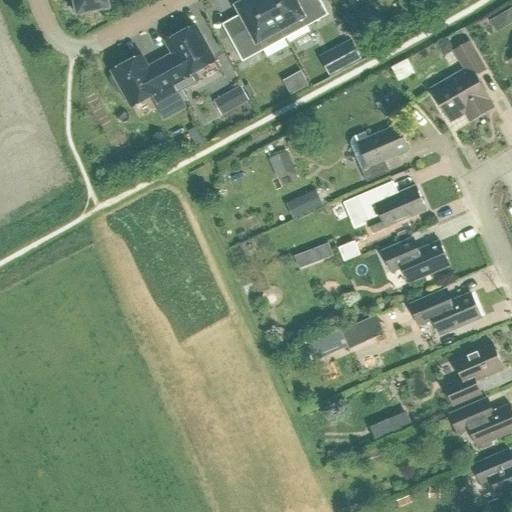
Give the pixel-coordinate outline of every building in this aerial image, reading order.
[(71,0),(74,13),(78,12),(79,14),(110,7),(108,0),(71,0)] [(249,58),(286,38),(264,0),(246,0),(237,5),(249,27),(236,33),(249,58)] [(264,0),(286,38),(329,14),(320,0),(297,0),(296,0),(264,0)] [(378,27),(368,9),(347,20),(356,38),(378,27)] [(511,9),(492,22),(497,30),(511,21),(511,9)] [(173,54),(161,60),(179,93),(201,80),(197,72),(216,61),(196,25),(166,42),(173,54)] [(352,39),(336,48),(347,69),(363,60),(352,39)] [(471,120),(493,107),(488,99),(489,99),(476,76),(486,70),(470,41),(454,51),(465,71),(433,89),(451,121),(466,112),(471,120)] [(412,54),(399,64),(408,76),(421,67),(412,54)] [(179,93),(161,60),(149,67),(142,55),(112,71),(114,75),(111,77),(110,80),(117,92),(120,93),(123,91),(132,108),(152,97),(156,105),(179,93)] [(213,101),(221,116),(248,101),(240,86),(213,101)] [(410,149),(399,125),(370,138),(367,131),(356,135),(352,138),(350,142),(350,145),(367,182),(390,172),(384,160),(410,149)] [(288,150),(269,159),(278,178),(297,169),(288,150)] [(386,185),(358,197),(369,221),(374,233),(427,210),(417,186),(392,197),(386,185)] [(303,198),(288,205),(295,219),(309,212),(303,198)] [(403,267),(410,283),(451,265),(440,241),(419,250),(414,238),(383,251),(392,272),(403,267)] [(340,248),(345,262),(361,255),(355,241),(340,248)] [(242,250),(245,260),(265,255),(262,244),(242,250)] [(317,248),(321,261),(333,256),(329,244),(317,248)] [(441,292),(415,303),(420,316),(430,311),(440,335),(482,318),(471,293),(446,304),(441,292)] [(377,317),(342,332),(349,350),(384,335),(377,317)] [(446,386),(454,406),(482,394),(476,381),(504,369),(493,344),(455,360),(463,378),(446,386)] [(468,423),(477,447),(511,432),(511,407),(511,404),(487,414),(482,402),(451,415),(457,428),(468,423)] [(494,485),(499,497),(511,491),(511,463),(507,451),(474,465),(480,477),(485,489),(494,485)] [(411,496),(396,501),(399,508),(413,503),(411,496)]
